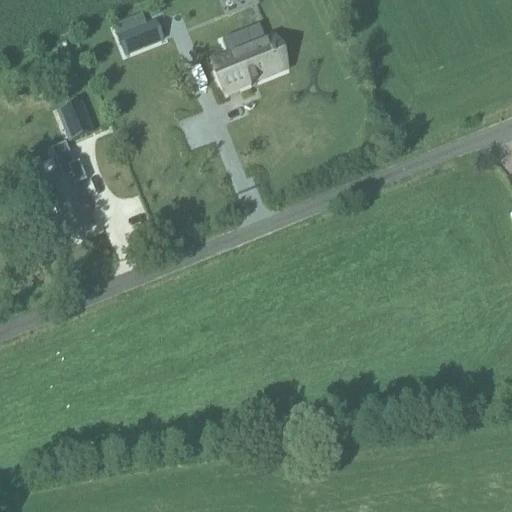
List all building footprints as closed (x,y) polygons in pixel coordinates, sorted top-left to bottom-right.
[(144,50),(136,31),(117,39),(124,57),(144,50)] [(228,57),(212,64),(225,97),(268,79),(278,75),(272,62),(274,61),(272,55),(270,56),(265,43),(256,46),(251,31),(223,43),(228,57)] [(100,99),(123,136),(161,112),(137,76),(100,99)] [(92,135),(80,106),(57,115),(69,144),(92,135)] [(155,158),(122,169),(127,184),(160,174),(155,158)] [(72,180),(38,194),(57,241),(92,227),(76,187),(86,183),(79,164),(73,166),(68,168),(72,180)] [(130,193),(160,185),(158,177),(128,185),(130,193)]
